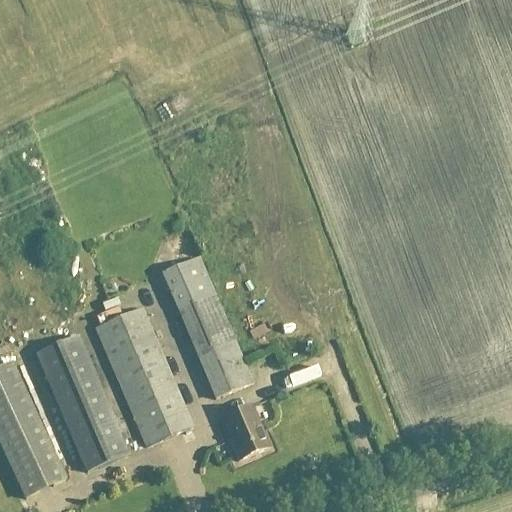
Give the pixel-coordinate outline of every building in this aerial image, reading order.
[(189,241),(168,244),(170,257),(191,255),(189,241)] [(214,403),(248,389),(210,300),(192,264),(160,278),(176,314),(214,403)] [(118,394),(166,374),(145,326),(98,346),(118,394)] [(85,475),(125,458),(75,341),(35,358),(85,475)] [(0,452),(23,502),(63,483),(9,367),(0,371),(0,452)] [(189,433),(171,390),(124,409),(142,453),(189,433)] [(267,453),(249,410),(216,424),(221,438),(223,437),(236,466),(267,453)]
